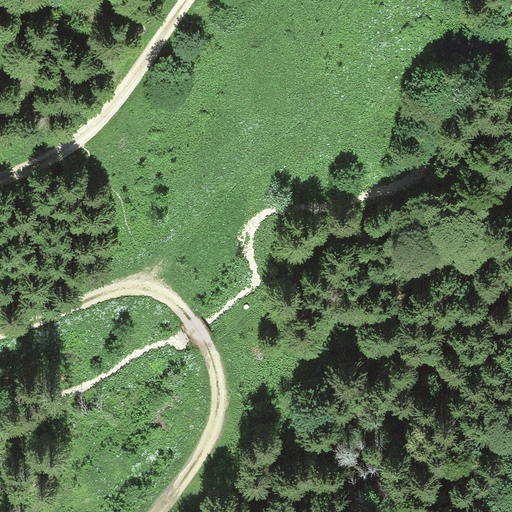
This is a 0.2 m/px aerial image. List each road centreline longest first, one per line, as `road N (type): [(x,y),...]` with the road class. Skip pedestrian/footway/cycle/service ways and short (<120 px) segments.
road 1 (track): [(158,511),(211,440),(216,380),(191,323),(155,290),(137,287),(0,331)]
road 2 (track): [(183,0),(103,119),(0,179)]
